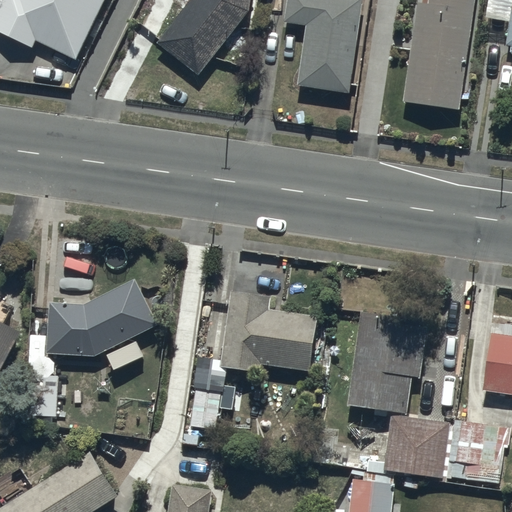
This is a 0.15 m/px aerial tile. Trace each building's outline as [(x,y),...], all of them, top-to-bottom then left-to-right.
[(0,30),(32,46),(35,38),(77,59),(105,0),(1,0),(0,2),(0,30)] [(198,75),(249,10),(249,0),(188,0),(156,41),(198,75)] [(305,25),(297,85),(350,92),(361,0),(286,0),(283,22),(305,25)] [(402,100),(459,109),(476,0),(427,0),(427,2),(417,1),(402,100)] [(48,353),(95,355),(158,323),(135,277),(84,303),(50,301),(48,353)] [(272,295),(232,290),(221,365),(261,371),(262,364),(310,371),(318,314),(270,307),(272,295)] [(422,318),(361,310),(348,406),(406,414),(411,376),(421,377),(428,326),(421,325),(422,318)] [(511,322),(492,319),(483,390),(511,393),(511,322)] [(0,371),(21,332),(0,320),(0,371)] [(190,426),(217,428),(221,391),(194,388),(190,426)] [(450,421),(391,414),(384,469),(443,476),(450,421)] [(510,427),(455,419),(447,476),(502,483),(503,475),(511,476),(511,443),(508,443),(510,427)] [(0,507),(0,508),(2,511),(91,511),(119,495),(92,451),(0,507)] [(348,511),(391,511),(394,482),(351,479),(348,511)] [(169,511),(209,511),(213,489),(173,484),(169,511)]
